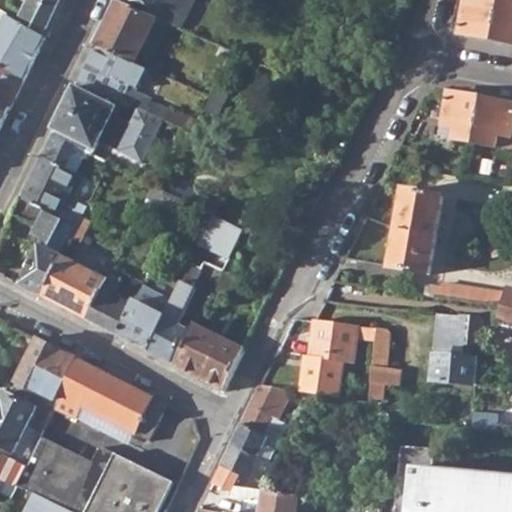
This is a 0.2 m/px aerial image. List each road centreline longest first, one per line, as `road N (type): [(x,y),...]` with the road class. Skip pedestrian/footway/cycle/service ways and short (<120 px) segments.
road 1 (residential): [(415,59),(228,416)]
road 2 (residential): [(228,416),(0,299)]
road 3 (residential): [(0,187),(93,0)]
